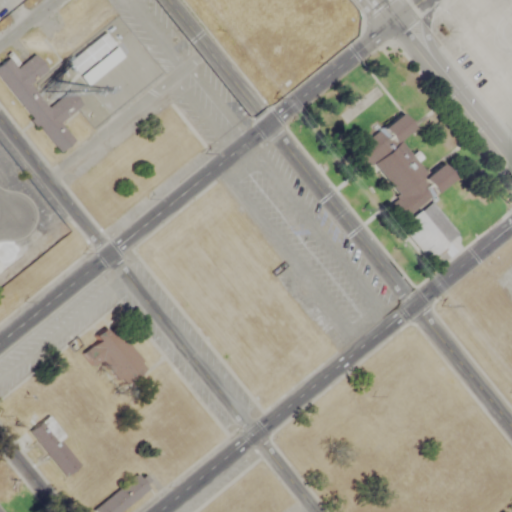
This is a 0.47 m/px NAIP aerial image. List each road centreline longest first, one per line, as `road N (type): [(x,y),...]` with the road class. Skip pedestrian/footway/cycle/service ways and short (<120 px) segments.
road 1 (residential): [(511,431),(163,0)]
road 2 (residential): [(0,340),(390,23)]
road 3 (residential): [(0,122),(314,511)]
road 4 (residential): [(156,511),(511,223)]
road 5 (residential): [(511,172),(371,0)]
road 6 (residential): [(46,179),(203,50)]
